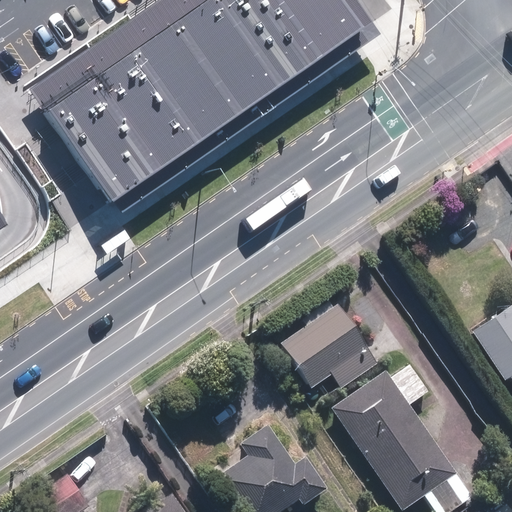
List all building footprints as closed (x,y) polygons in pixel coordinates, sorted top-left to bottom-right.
[(154,0),(30,87),(106,195),(350,23),(333,0),(154,0)] [(303,326),(278,342),(309,389),(328,377),(336,389),(373,365),(330,298),(299,319),(303,326)] [(511,304),(470,332),(501,380),(505,378),(511,388),(511,304)] [(385,370),(330,409),(402,511),(422,498),(431,511),(451,511),(469,500),(402,405),(423,390),(407,367),(391,378),(385,370)] [(209,470),(214,478),(235,511),(281,511),(294,504),(297,509),(329,489),(306,454),(297,461),(269,418),(235,440),(241,449),(209,470)] [(85,511),(92,507),(69,474),(36,497),(46,511),(85,511)] [(186,511),(171,490),(138,511),(186,511)]
